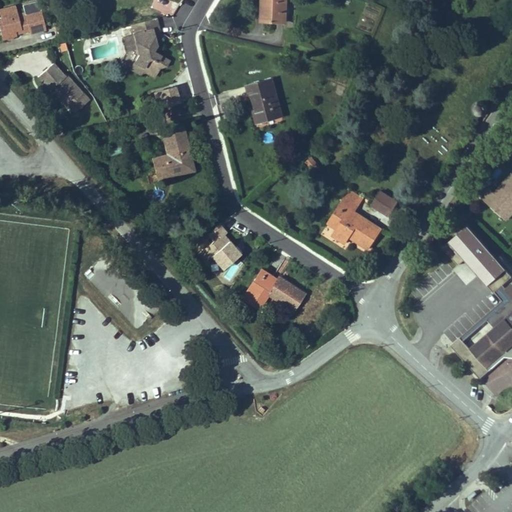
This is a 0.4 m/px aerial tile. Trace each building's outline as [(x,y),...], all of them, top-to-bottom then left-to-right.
[(167,14),(173,0),(171,0),(154,0),(151,7),(167,14)] [(266,21),(285,22),(286,0),(268,0),(268,1),(267,1),(266,21)] [(46,29),(41,11),(25,15),(25,13),(17,15),(15,5),(0,9),(0,15),(0,17),(0,16),(0,30),(3,39),(6,38),(7,39),(12,38),(13,36),(16,35),(16,33),(29,30),(30,33),(46,29)] [(156,45),(154,37),(161,35),(156,18),(131,24),(134,33),(131,34),(130,28),(122,30),(128,51),(137,48),(139,54),(135,62),(144,67),(145,72),(154,77),(159,67),(166,66),(169,60),(153,51),(156,45)] [(145,72),(144,67),(135,62),(131,68),(140,73),(145,72)] [(90,99),(67,75),(66,77),(53,63),(38,77),(50,90),(52,88),(59,95),(61,93),(63,95),(63,100),(68,106),(69,105),(74,100),(81,107),(90,99)] [(260,122),(282,116),(272,79),(247,86),(250,96),(253,95),(260,122)] [(179,103),(174,87),(153,92),(157,108),(179,103)] [(253,95),(250,96),(253,106),(257,122),(260,122),(253,95)] [(81,107),(74,100),(69,105),(75,112),(81,107)] [(487,111),(487,108),(486,105),(484,103),(482,101),(479,101),(476,102),(474,104),(472,106),(472,109),(473,112),(475,114),(477,116),(480,116),(483,115),(485,113),(487,111)] [(189,152),(182,127),(162,132),(168,155),(153,159),(157,175),(192,166),(189,152)] [(108,157),(122,153),(120,146),(106,150),(108,157)] [(321,168),(312,157),(306,162),(315,173),(321,168)] [(192,166),(157,175),(158,179),(193,170),(192,166)] [(511,173),(495,192),(486,202),(500,214),(504,211),(509,216),(511,213),(511,173)] [(486,202),(495,192),(491,189),(482,198),(486,202)] [(380,229),(353,211),(362,198),(350,191),(329,222),(338,228),(334,235),(345,242),(349,236),(368,248),(373,240),(380,229)] [(389,215),(398,202),(380,191),(372,204),(389,215)] [(509,216),(504,211),(500,214),(506,220),(509,216)] [(211,242),(199,253),(217,275),(242,253),(218,226),(206,236),(211,242)] [(457,266),(464,260),(493,292),(511,276),(468,226),(442,249),(457,266)] [(466,284),(477,276),(464,261),(454,270),(466,284)] [(279,277),(264,266),(260,271),(275,282),(279,277)] [(292,285),(279,277),(275,282),(260,271),(250,287),(254,290),(246,301),(258,309),(268,294),(293,310),(304,293),(292,285)] [(511,282),(505,288),(511,295),(511,298),(487,320),(495,328),(470,349),(481,362),(486,367),(511,344),(511,282)] [(246,301),(254,290),(250,287),(242,298),(246,301)] [(511,344),(486,367),(481,362),(478,365),(485,373),(504,356),(511,357),(511,344)]
